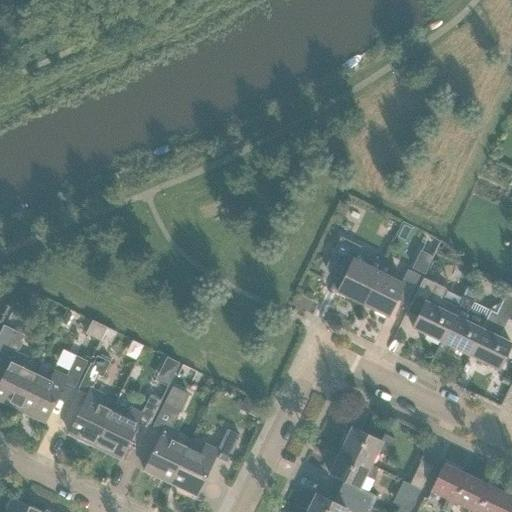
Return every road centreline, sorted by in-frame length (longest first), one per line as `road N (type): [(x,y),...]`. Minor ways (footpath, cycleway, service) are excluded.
road 1 (unclassified): [(510,443),(352,363),(326,361)]
road 2 (unclassified): [(240,511),(310,367),(326,361)]
road 3 (residential): [(117,511),(0,456)]
